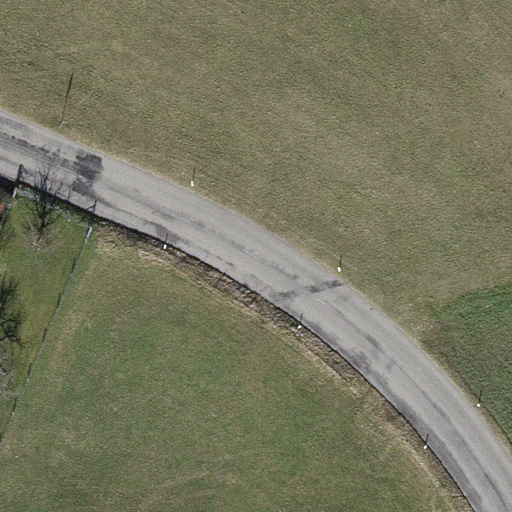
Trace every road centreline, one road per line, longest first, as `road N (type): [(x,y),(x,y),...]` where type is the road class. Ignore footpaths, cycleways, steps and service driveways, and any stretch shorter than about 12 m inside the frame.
road 1 (tertiary): [(509,511),(428,388),(266,267),(0,146)]
road 2 (track): [(511,271),(349,329)]
